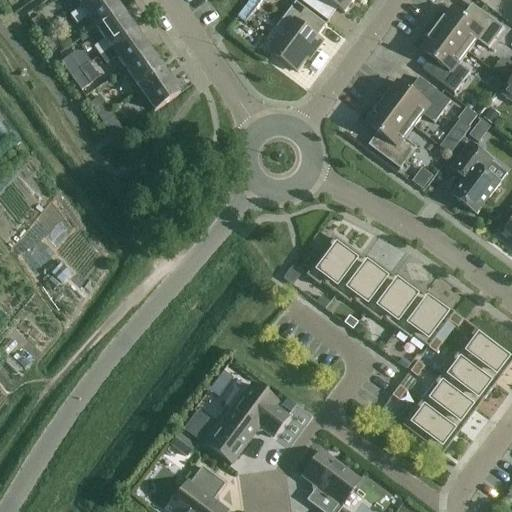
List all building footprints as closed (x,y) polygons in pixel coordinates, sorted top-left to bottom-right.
[(94,0),(81,9),(70,17),(76,25),(87,17),(96,30),(121,12),(112,0),(94,0)] [(74,0),(81,9),(94,0),(74,0)] [(263,0),(256,12),(265,17),(276,0),(263,0)] [(356,0),(299,0),(299,1),(324,20),(334,7),(345,15),(356,0)] [(286,35),(271,54),(298,74),(312,56),(314,57),(324,44),(318,39),(327,27),(297,4),(278,29),(286,35)] [(438,32),(468,55),(478,42),(489,51),(504,30),(478,11),(469,23),(453,11),(438,32)] [(110,50),(135,33),(121,12),(96,30),(105,43),(94,51),(99,59),(110,50)] [(40,16),(31,23),(41,37),(50,31),(40,16)] [(60,45),(50,31),(41,37),(51,52),(60,45)] [(459,67),(468,55),(438,32),(422,53),(438,65),(429,77),(455,96),(470,76),(459,67)] [(135,33),(110,50),(125,71),(150,53),(135,33)] [(150,53),(125,71),(139,92),(164,74),(150,53)] [(69,58),(60,64),(70,79),(80,72),(69,58)] [(80,72),(70,79),(80,93),(90,86),(80,72)] [(154,113),(179,95),(164,74),(139,92),(154,113)] [(383,105),(414,129),(423,117),(435,126),(451,104),(426,85),(416,98),(398,84),(383,105)] [(511,84),(503,97),(511,103),(511,84)] [(99,99),(89,106),(99,120),(109,113),(99,99)] [(414,129),(383,105),(367,126),(385,139),(375,152),(401,172),(417,150),(405,141),(414,129)] [(476,105),(470,114),(477,119),(483,111),(476,105)] [(460,123),(469,130),(477,119),(470,114),(466,111),(458,122),(460,123)] [(491,111),(483,121),(493,128),(500,118),(491,111)] [(119,128),(109,113),(99,120),(110,134),(119,128)] [(460,123),(440,149),(451,157),(471,131),(469,130),(460,123)] [(481,123),(469,139),(479,146),(490,130),(481,123)] [(493,163),(470,146),(452,171),(467,182),(454,199),(477,217),(501,186),(485,174),(493,163)] [(321,285),(336,296),(362,262),(361,261),(333,240),(305,278),(318,288),(321,285)] [(361,261),(362,262),(336,296),(349,306),(351,303),(366,314),(392,280),(392,279),(364,258),(361,261)] [(392,280),(366,314),(379,324),(381,320),(397,332),(423,297),(422,297),(394,276),(392,279),(392,280)] [(423,297),(397,332),(409,341),(412,338),(427,350),(435,340),(447,323),(453,315),(425,294),(422,297),(423,297)] [(453,315),(447,323),(454,329),(457,330),(463,323),(453,315)] [(456,356),(496,386),(511,363),(511,359),(475,332),(456,356)] [(435,340),(427,350),(434,355),(442,345),(435,340)] [(477,410),(496,386),(456,356),(438,380),(477,410)] [(409,374),(416,379),(424,369),(417,364),(409,374)] [(477,410),(438,380),(420,404),(459,434),(477,410)] [(231,467),(258,430),(271,440),(287,419),(274,409),(277,406),(251,387),(206,448),(231,467)] [(391,398),(398,403),(406,393),(399,388),(391,398)] [(441,458),(459,434),(420,404),(402,428),(441,458)] [(203,432),(190,422),(183,432),(196,442),(203,432)] [(179,435),(170,446),(186,458),(195,447),(179,435)] [(316,490),(306,503),(318,511),(339,511),(342,508),(341,507),(359,483),(321,454),(302,480),(316,490)] [(224,487),(202,470),(190,486),(188,484),(169,510),(171,511),(224,511),(212,503),(224,487)]
